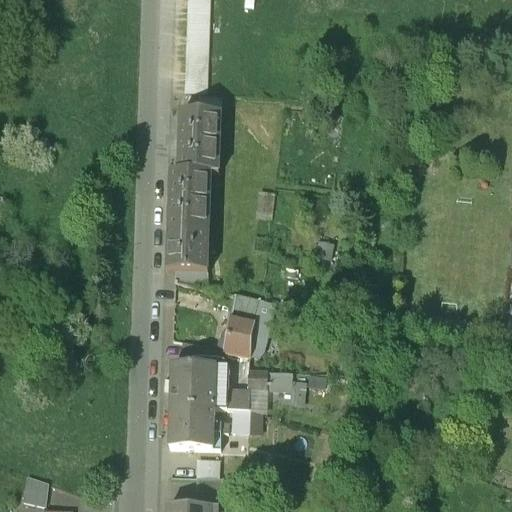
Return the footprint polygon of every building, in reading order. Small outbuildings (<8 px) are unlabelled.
[(210,0),(187,0),(185,97),(207,98),(210,0)] [(216,118),(181,116),(179,176),(170,176),(168,237),(170,237),(170,245),(168,245),(167,275),(208,276),(208,259),(204,259),(207,177),(214,177),(216,118)] [(273,308),(236,300),(232,321),(230,321),(226,339),(228,339),(227,345),(219,344),(217,353),(219,353),(223,354),(223,355),(224,355),(223,357),(250,363),(251,341),(264,344),(273,308)] [(337,324),(322,321),(320,331),(335,334),(337,324)] [(217,353),(182,346),(181,361),(218,362),(219,353),(217,353)] [(221,363),(218,362),(181,361),(181,370),(172,370),(171,412),(214,413),(227,414),(228,371),(227,368),(224,365),(221,363)] [(293,378),(267,378),(267,377),(249,377),(249,393),(292,394),(293,378)] [(214,413),(171,412),(170,454),(213,455),(213,437),(220,438),(220,428),(214,428),(214,413)] [(249,414),(233,414),(232,436),(248,437),(249,414)] [(247,456),(220,455),(219,470),(222,470),(222,484),(246,485),(247,456)] [(219,470),(192,469),(192,471),(191,483),(198,483),(219,484),(222,484),(222,470),(219,470)] [(192,471),(169,471),(168,482),(191,483),(192,471)] [(44,486),(26,479),(23,493),(22,505),(44,510),(44,486)] [(219,484),(198,483),(198,507),(218,508),(219,484)] [(111,493),(101,492),(100,506),(111,506),(111,493)]
